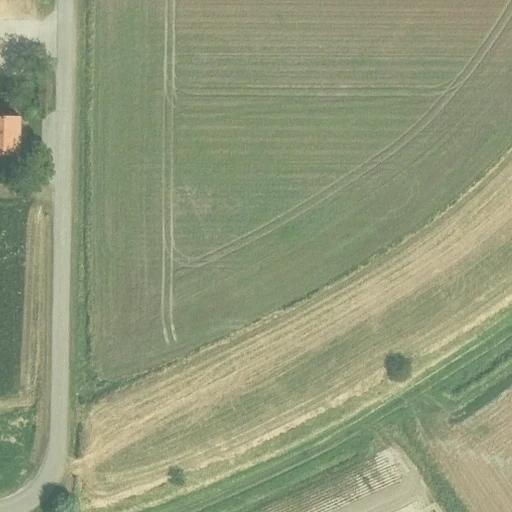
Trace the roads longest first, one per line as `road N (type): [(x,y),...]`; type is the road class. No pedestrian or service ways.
road 1 (unclassified): [(0,508),(33,494),(54,473),(63,439),(72,0)]
road 2 (track): [(178,511),(367,422),(511,327)]
